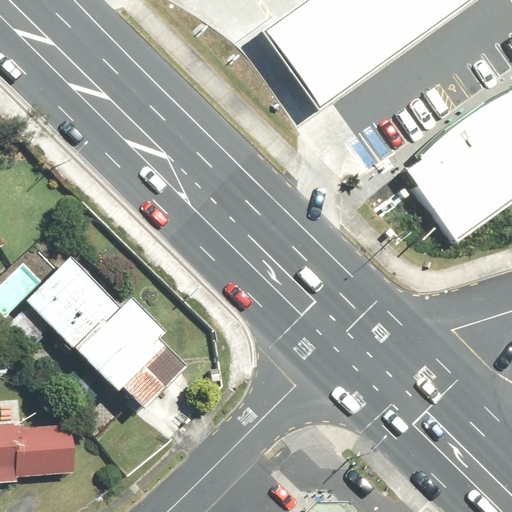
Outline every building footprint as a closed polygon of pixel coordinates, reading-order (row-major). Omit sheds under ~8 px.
[(307,104),(449,0),(293,0),(252,30),(307,104)] [(398,160),(455,236),(511,194),(511,80),(510,78),(398,160)] [(0,253),(13,247),(0,223),(0,253)] [(67,259),(23,300),(109,390),(118,385),(138,405),(176,369),(148,339),(153,334),(123,302),(115,309),(67,259)] [(77,417),(0,418),(0,478),(79,477),(77,417)] [(151,447),(141,437),(118,458),(128,469),(151,447)] [(352,511),(330,489),(305,511),(352,511)]
